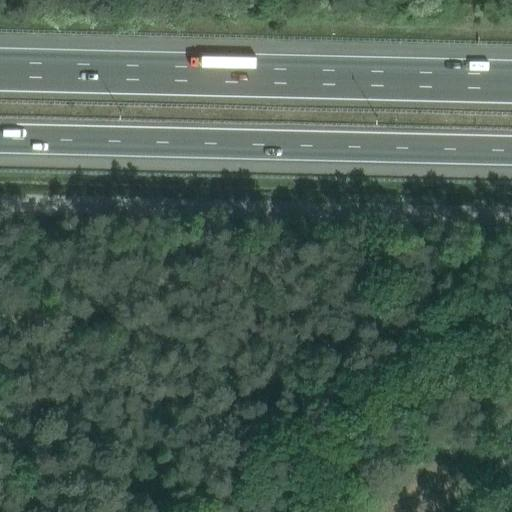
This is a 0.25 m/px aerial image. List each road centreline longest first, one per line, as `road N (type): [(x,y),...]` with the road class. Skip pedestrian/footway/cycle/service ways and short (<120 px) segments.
road 1 (unclassified): [(0,202),(511,215)]
road 2 (motorway): [(511,79),(0,66)]
road 3 (motorway): [(0,141),(511,152)]
